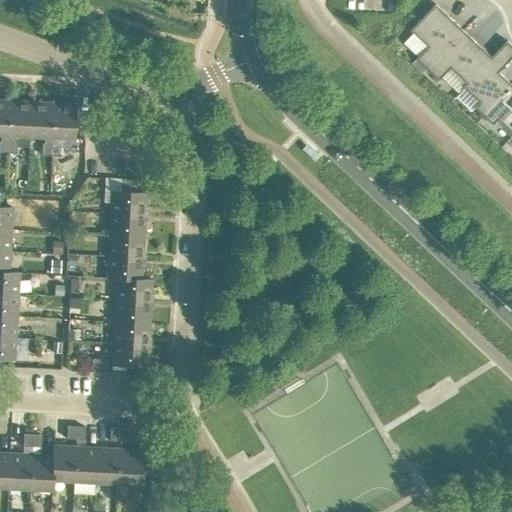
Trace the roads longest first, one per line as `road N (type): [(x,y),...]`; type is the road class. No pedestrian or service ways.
road 1 (residential): [(0,403),(177,406),(194,180),(177,91)]
road 2 (tertiary): [(511,312),(281,95),(256,60)]
road 3 (residential): [(177,91),(120,82),(0,40)]
